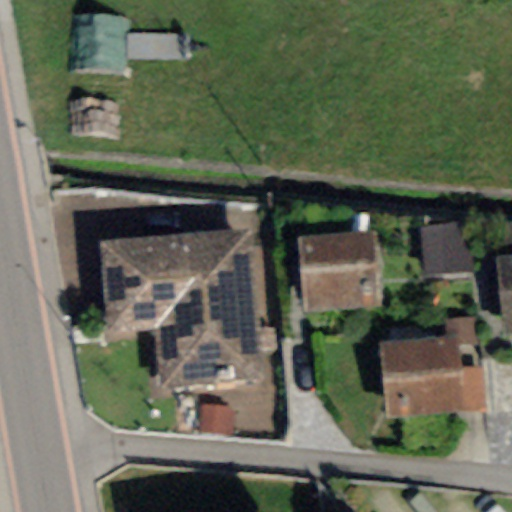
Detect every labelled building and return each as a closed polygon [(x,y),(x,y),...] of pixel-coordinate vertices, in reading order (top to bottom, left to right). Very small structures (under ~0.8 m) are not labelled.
[(466,277),(462,229),(419,232),(423,281),(466,277)] [(374,238),(297,244),(303,319),(381,313),(374,238)] [(248,240),(95,251),(101,338),(150,334),(160,397),(260,389),(248,240)] [(511,265),(497,267),(503,342),(511,341),(511,265)] [(443,343),(379,350),(387,425),(484,414),(474,321),(441,325),(443,343)]
